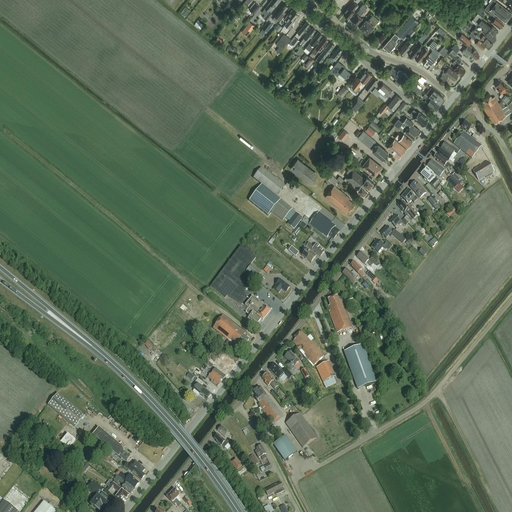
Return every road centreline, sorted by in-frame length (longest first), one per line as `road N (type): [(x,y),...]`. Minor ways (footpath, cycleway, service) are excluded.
road 1 (tertiary): [(124,511),(436,121)]
road 2 (unclassified): [(236,405),(474,107)]
road 3 (trunk): [(237,511),(142,393),(0,268)]
road 4 (unclassified): [(297,478),(423,403),(511,300)]
road 5 (residential): [(149,511),(236,405)]
road 6 (residential): [(236,405),(297,511)]
